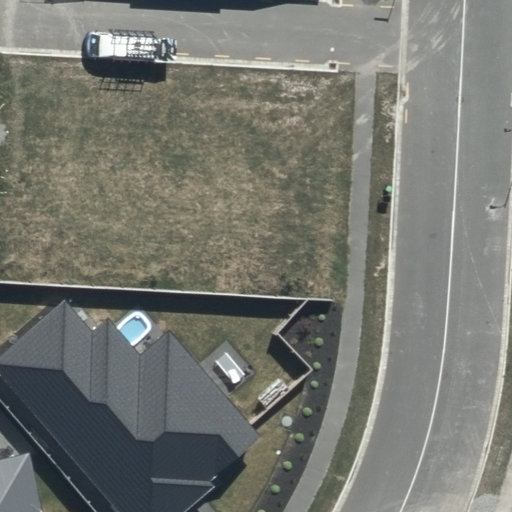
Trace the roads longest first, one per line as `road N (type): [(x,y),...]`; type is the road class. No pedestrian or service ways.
road 1 (residential): [(399,511),(413,486),(438,370),(460,43)]
road 2 (residential): [(460,43),(0,19)]
